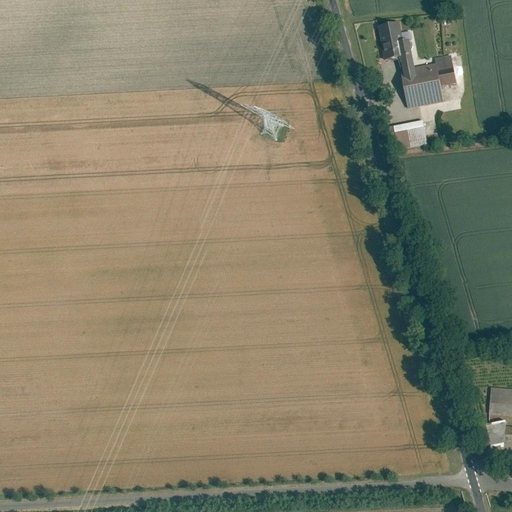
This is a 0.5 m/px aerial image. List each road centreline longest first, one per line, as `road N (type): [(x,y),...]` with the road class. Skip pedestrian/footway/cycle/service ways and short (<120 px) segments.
road 1 (tertiary): [(476,485),(335,0)]
road 2 (unclassified): [(0,508),(476,485)]
